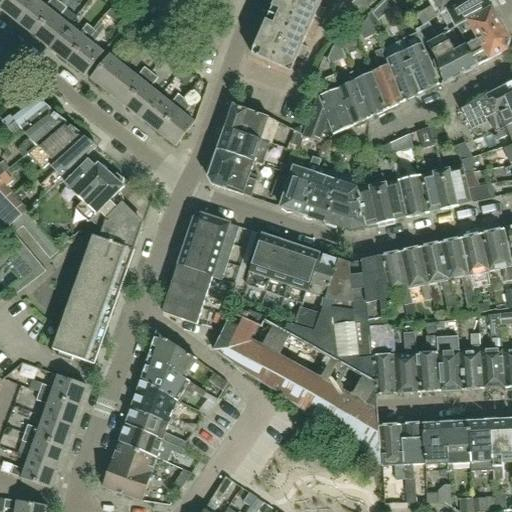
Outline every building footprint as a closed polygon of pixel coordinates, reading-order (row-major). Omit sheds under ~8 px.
[(0,9),(17,23),(34,0),(7,0),(0,9)] [(34,36),(60,3),(55,0),(52,0),(46,8),(35,0),(34,0),(17,23),(34,36)] [(50,50),(69,26),(59,19),(72,2),(69,0),(63,0),(61,4),(60,3),(34,36),(50,50)] [(326,10),(320,7),(322,0),(275,0),(251,55),(291,72),(297,57),(303,60),(308,49),(302,46),(308,33),(315,18),(321,21),(326,10)] [(355,18),(378,0),(356,0),(347,8),(355,18)] [(378,22),(399,6),(393,0),(389,0),(372,14),(378,22)] [(447,11),(463,0),(431,0),(434,4),(422,11),(422,13),(416,17),(421,26),(440,14),(447,11)] [(457,28),(492,8),(487,0),(463,0),(447,11),(451,18),(456,28),(457,28)] [(469,45),(502,26),(492,8),(457,28),(463,39),(465,38),(469,45)] [(453,30),(456,28),(451,18),(444,22),(440,14),(421,26),(418,29),(426,44),(427,44),(435,40),(430,31),(440,25),(445,34),(453,30)] [(361,33),(365,42),(376,37),(369,20),(361,33)] [(67,63),(94,30),(93,30),(87,25),(79,35),(69,26),(50,50),(67,63)] [(507,51),(510,40),(502,26),(469,45),(466,47),(477,67),(507,51)] [(85,77),(103,54),(93,45),(101,36),(94,30),(67,63),(85,77)] [(445,34),(435,40),(427,44),(438,64),(443,84),(473,68),(463,48),(453,30),(445,34)] [(440,87),(422,46),(417,34),(403,40),(403,41),(399,43),(422,95),(440,87)] [(108,93),(127,70),(116,62),(133,41),(126,35),(109,56),(91,79),(108,93)] [(353,37),(339,43),(342,51),(356,46),(353,37)] [(422,95),(399,43),(383,50),(405,103),(422,95)] [(405,103),(383,50),(375,53),(382,69),(372,74),(387,110),(405,103)] [(10,70),(0,61),(0,76),(5,76),(10,70)] [(182,67),(174,76),(187,86),(194,76),(182,67)] [(125,106),(151,74),(144,69),(137,78),(127,70),(108,93),(125,106)] [(370,118),(387,110),(372,74),(362,78),(359,71),(352,74),(370,118)] [(142,120),(160,97),(150,89),(158,79),(151,74),(125,106),(142,120)] [(352,126),(370,118),(352,74),(345,77),(348,86),(339,90),(338,90),(352,126)] [(352,126),(338,90),(339,90),(334,77),(325,80),(330,94),(317,100),(327,121),(333,134),(352,126)] [(494,113),(499,110),(511,103),(511,83),(461,111),(467,125),(484,117),(485,120),(495,115),(494,113)] [(159,133),(185,101),(178,95),(170,105),(160,97),(142,120),(159,133)] [(23,132),(50,110),(33,97),(2,122),(15,137),(22,131),(23,132)] [(320,139),(327,121),(317,100),(302,137),(320,144),(322,140),(320,139)] [(176,147),(195,124),(184,115),(192,106),(185,101),(159,133),(176,147)] [(511,125),(511,103),(499,110),(503,119),(491,124),(495,133),(511,125)] [(268,121),(269,118),(233,106),(226,129),(262,141),(269,121),(268,121)] [(23,157),(27,153),(65,123),(50,110),(23,132),(30,141),(18,151),(23,157)] [(28,155),(43,171),(49,166),(81,136),(65,123),(27,153),(23,157),(25,158),(28,155)] [(496,141),(510,135),(511,140),(511,125),(495,133),(496,136),(494,137),(496,141)] [(430,130),(433,143),(444,140),(439,128),(430,130)] [(262,166),(270,144),(262,141),(226,129),(218,152),(253,164),(254,163),(262,166)] [(294,133),(288,150),(296,153),(302,136),(294,133)] [(81,136),(49,166),(56,172),(41,187),(47,194),(97,148),(81,136)] [(412,149),(409,136),(389,146),(391,154),(412,149)] [(456,162),(467,160),(465,146),(454,148),(456,162)] [(390,148),(379,150),(381,160),(392,157),(390,148)] [(254,164),(253,164),(218,152),(208,179),(212,186),(251,199),(257,180),(249,178),(254,164)] [(507,168),(511,165),(511,155),(503,159),(507,168)] [(115,196),(124,188),(123,187),(124,180),(118,174),(111,176),(99,164),(96,168),(88,161),(63,184),(82,201),(75,208),(90,221),(89,222),(88,223),(89,223),(90,224),(91,222),(100,213),(115,196)] [(293,169),(283,165),(281,173),(291,176),(293,169)] [(467,189),(464,175),(462,166),(440,172),(449,209),(457,207),(457,206),(470,203),(467,189)] [(0,228),(5,234),(12,227),(27,213),(29,211),(0,179),(0,174),(3,172),(0,167),(0,228)] [(302,215),(303,215),(316,176),(293,169),(291,176),(287,188),(283,200),(280,208),(302,215)] [(324,222),(338,183),(337,183),(339,177),(338,176),(337,171),(335,171),(334,181),(336,181),(336,183),(316,176),(303,215),(324,222)] [(364,228),(356,191),(356,189),(358,185),(359,182),(358,179),(341,174),(340,176),(339,175),(340,172),(337,171),(338,176),(339,177),(337,183),(338,183),(324,222),(350,231),(349,232),(364,229),(364,228)] [(449,209),(440,172),(419,176),(427,213),(440,210),(440,211),(449,209)] [(385,224),(374,176),(376,176),(375,173),(365,175),(368,188),(358,190),(359,185),(358,185),(356,189),(356,191),(364,228),(376,225),(376,226),(385,224)] [(406,218),(397,181),(386,184),(383,174),(376,176),(374,176),(385,224),(393,222),(393,221),(406,218)] [(427,213),(419,176),(397,181),(406,218),(406,219),(428,214),(427,213)] [(283,200),(287,188),(278,186),(274,197),(283,200)] [(494,199),(493,186),(467,189),(470,203),(470,204),(494,199)] [(94,366),(144,224),(143,224),(125,206),(115,196),(100,213),(104,218),(106,220),(103,230),(97,228),(54,351),(52,356),(58,358),(71,363),(73,358),(94,366)] [(27,213),(12,227),(5,234),(1,238),(16,256),(31,273),(21,281),(10,289),(15,296),(46,272),(14,235),(23,228),(50,260),(59,252),(32,220),(27,213)] [(212,277),(229,225),(201,216),(194,219),(179,265),(212,277)] [(511,281),(511,268),(503,230),(482,235),(491,273),(502,270),(505,283),(511,281)] [(266,292),(283,242),(259,234),(252,256),(247,271),(242,284),(266,292)] [(491,273),(482,235),(462,239),(470,277),(482,274),(485,289),(492,287),(490,273),(491,273)] [(470,277),(462,239),(442,244),(450,282),(461,279),(469,316),(477,314),(475,305),(469,277),(470,277)] [(0,269),(15,256),(1,241),(0,242),(0,269)] [(266,292),(284,298),(287,290),(301,248),(283,242),(266,292)] [(450,282),(442,244),(421,248),(430,286),(441,283),(446,309),(455,307),(449,282),(450,282)] [(306,294),(320,255),(301,248),(287,290),(285,298),(303,304),(306,296),(306,294)] [(430,286),(421,248),(401,253),(409,291),(421,288),(424,302),(432,300),(429,286),(430,286)] [(409,291),(401,253),(380,257),(389,295),(401,293),(408,323),(415,322),(409,291)] [(323,308),(338,261),(320,255),(306,294),(323,299),(321,307),(323,308)] [(16,256),(7,264),(21,281),(31,273),(16,256)] [(389,295),(384,273),(380,257),(361,262),(363,272),(373,330),(393,326),(395,326),(389,295)] [(376,392),(373,330),(363,272),(353,273),(352,264),(349,265),(338,261),(323,308),(320,315),(316,330),(297,327),(296,326),(302,308),(303,304),(284,298),(266,292),(242,284),(236,307),(213,352),(314,421),(381,467),(376,396),(376,392)] [(207,294),(212,277),(179,265),(179,266),(173,283),(207,294)] [(207,294),(173,283),(168,298),(201,309),(202,309),(206,296),(207,294)] [(196,326),(201,309),(168,298),(163,315),(171,317),(196,326)] [(486,303),(475,305),(477,314),(488,311),(486,303)] [(316,330),(320,315),(302,308),(296,326),(297,327),(316,330)] [(511,313),(501,315),(502,316),(502,326),(511,325),(511,313)] [(501,315),(491,316),(493,353),(482,353),(484,391),(506,389),(504,351),(502,326),(502,316),(501,315)] [(398,395),(396,358),(393,326),(373,330),(376,392),(376,396),(398,395)] [(463,392),(460,354),(458,331),(449,332),(450,355),(439,355),(441,393),(462,392),(463,392)] [(197,361),(180,350),(181,348),(175,344),(174,345),(157,334),(153,344),(191,369),(197,361)] [(420,395),(417,357),(416,357),(415,334),(403,335),(404,357),(396,358),(398,395),(418,394),(419,395),(420,395)] [(484,391),(482,353),(480,334),(472,334),(473,353),(460,354),(463,392),(462,392),(484,391)] [(441,393),(439,355),(438,351),(437,351),(436,337),(426,337),(427,356),(417,357),(420,395),(441,393)] [(191,369),(153,344),(150,352),(151,353),(150,355),(185,378),(191,369)] [(200,388),(185,378),(150,355),(148,360),(147,360),(147,361),(147,362),(141,380),(176,403),(177,403),(184,391),(194,397),(196,394),(203,398),(206,394),(199,389),(200,388)] [(79,407),(87,386),(58,377),(54,390),(42,386),(40,393),(79,407)] [(169,422),(176,403),(141,380),(131,410),(168,425),(177,429),(179,426),(169,422)] [(72,428),(79,407),(40,393),(37,401),(48,406),(44,418),(72,428)] [(166,434),(168,425),(131,410),(126,424),(163,441),(172,445),(183,450),(186,442),(175,437),(166,434)] [(65,448),(72,428),(44,418),(39,431),(28,427),(25,434),(65,448)] [(494,481),(503,481),(503,467),(511,466),(511,420),(491,422),(494,473),(494,481)] [(494,473),(491,422),(469,424),(471,465),(489,464),(489,473),(494,473)] [(157,458),(163,441),(126,424),(120,443),(138,451),(157,458)] [(471,465),(469,424),(447,425),(450,474),(453,474),(452,467),(471,465)] [(413,466),(427,466),(425,427),(424,425),(402,426),(406,481),(405,481),(406,505),(417,504),(415,480),(414,480),(413,466)] [(450,474),(447,425),(425,427),(427,466),(427,473),(440,472),(440,475),(449,475),(450,474)] [(406,481),(402,426),(379,428),(383,468),(395,467),(396,481),(405,481),(406,481)] [(57,468),(65,448),(25,434),(18,455),(29,459),(57,468)] [(183,450),(172,445),(163,441),(157,458),(168,463),(172,452),(182,457),(184,451),(183,450)] [(131,472),(138,451),(120,443),(113,461),(113,460),(111,465),(131,472)] [(152,474),(157,459),(156,459),(157,458),(138,451),(131,472),(150,480),(152,474)] [(50,489),(57,468),(29,459),(25,472),(14,467),(11,475),(22,479),(50,489)] [(122,495),(131,472),(111,465),(103,488),(122,495)] [(142,502),(150,480),(131,472),(122,495),(142,502)] [(233,483),(226,479),(203,511),(214,511),(223,499),(222,499),(233,483)] [(450,505),(449,488),(449,485),(444,485),(437,491),(437,494),(426,495),(426,504),(439,504),(444,504),(451,508),(451,505),(450,505)] [(504,494),(495,494),(495,499),(496,511),(506,511),(504,494)] [(251,508),(256,499),(249,495),(243,503),(251,508)] [(258,511),(264,504),(256,499),(251,508),(248,511),(258,511)] [(491,511),(496,511),(495,499),(487,500),(473,501),(473,511),(491,511)] [(46,511),(47,507),(18,502),(17,503),(7,501),(5,511),(46,511)] [(473,511),(473,501),(461,502),(461,511),(473,511)]
